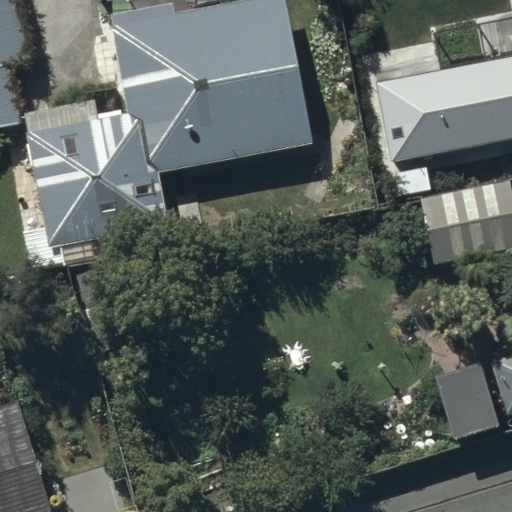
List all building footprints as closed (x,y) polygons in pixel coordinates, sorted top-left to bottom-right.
[(10,60),(30,56),(21,0),(0,0),(0,123),(19,120),(10,60)] [(314,138),(287,0),(215,0),(176,8),(174,0),(162,0),(109,10),(129,109),(99,113),(96,93),(27,107),(47,240),(168,225),(161,168),(314,138)] [(435,0),(351,0),(361,47),(441,30),(435,0)] [(511,25),(468,34),(490,151),(511,146),(511,25)] [(511,194),(509,179),(425,194),(436,255),(511,241),(511,194)] [(509,345),(436,369),(457,436),(511,416),(511,311),(500,316),(509,345)] [(0,404),(0,511),(40,511),(50,509),(18,399),(0,404)]
